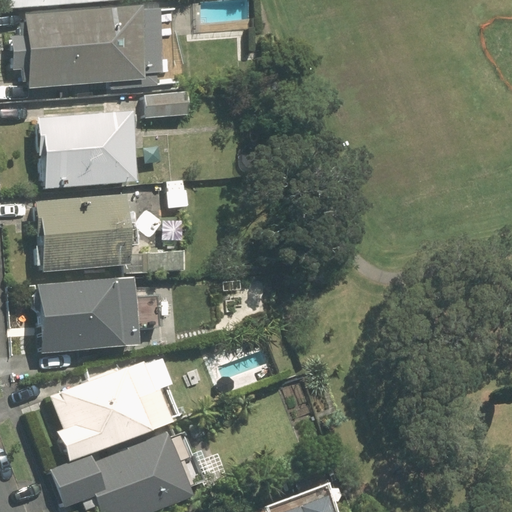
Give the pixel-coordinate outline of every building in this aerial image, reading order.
[(2,0),(3,8),(115,5),(114,0),(2,0)] [(132,9),(21,16),(21,30),(6,31),(8,70),(24,69),(25,88),(139,81),(139,74),(157,73),(153,13),(133,14),(132,9)] [(185,93),(139,95),(141,123),(186,121),(185,93)] [(124,115),(29,121),(34,190),(128,184),(124,115)] [(182,178),(160,182),(164,209),(186,205),(182,178)] [(128,196),(29,203),(34,274),(132,268),(128,196)] [(181,252),(135,250),(134,278),(180,280),(181,252)] [(131,283),(30,286),(32,354),(133,351),(131,283)] [(63,462),(161,423),(136,361),(44,398),(56,428),(50,431),(63,462)] [(176,433),(86,466),(83,458),(49,471),(63,507),(87,498),(92,511),(155,511),(186,501),(181,489),(195,484),(176,433)] [(321,511),(317,499),(279,511),(321,511)]
